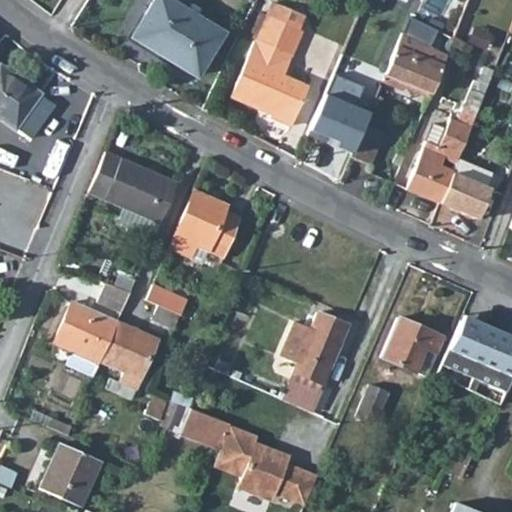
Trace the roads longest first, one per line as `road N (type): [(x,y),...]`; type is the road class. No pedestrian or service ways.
road 1 (residential): [(511,288),(439,258),(112,80)]
road 2 (residential): [(112,80),(0,360)]
road 3 (residential): [(112,80),(0,5)]
